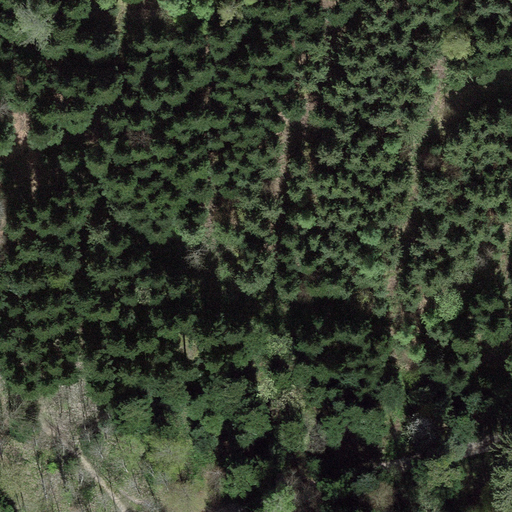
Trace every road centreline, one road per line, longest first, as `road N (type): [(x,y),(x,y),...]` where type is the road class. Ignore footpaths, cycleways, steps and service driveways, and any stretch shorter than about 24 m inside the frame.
road 1 (track): [(511,436),(240,511)]
road 2 (track): [(131,511),(0,351)]
